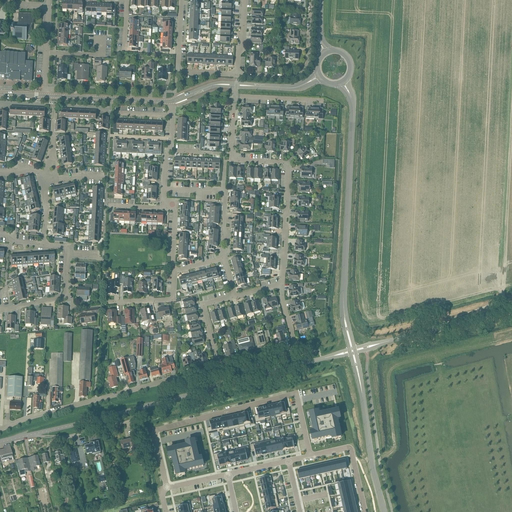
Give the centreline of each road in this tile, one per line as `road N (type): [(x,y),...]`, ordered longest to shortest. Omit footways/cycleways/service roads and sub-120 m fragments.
road 1 (tertiary): [(0,442),(333,356)]
road 2 (residential): [(166,487),(154,430),(295,392),(310,456)]
road 3 (residential): [(281,284),(287,167),(232,160),(234,96)]
road 4 (track): [(378,457),(394,446),(387,377),(395,365),(511,336)]
road 5 (tertiary): [(343,314),(349,94)]
road 6 (residential): [(0,429),(175,379)]
road 7 (residential): [(219,368),(295,348),(281,284)]
road 8 (residential): [(236,75),(294,77),(304,70),(310,0)]
road 9 (residential): [(0,307),(64,295),(66,247),(42,245)]
road 10 (tertiary): [(379,343),(511,309)]
road 11 (tertiary): [(383,511),(359,379)]
road 12 (residential): [(236,75),(177,72),(182,0)]
road 13 (tertiary): [(43,95),(172,101)]
